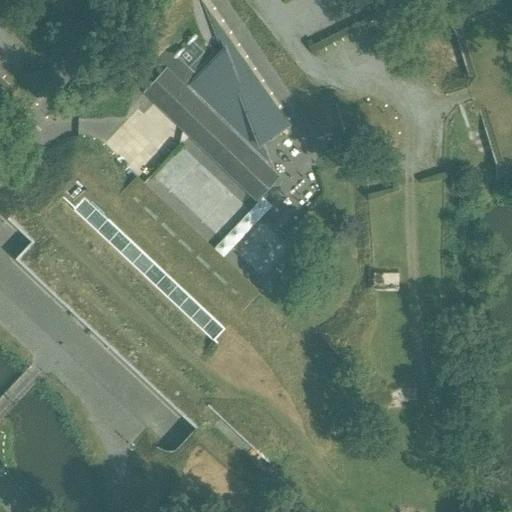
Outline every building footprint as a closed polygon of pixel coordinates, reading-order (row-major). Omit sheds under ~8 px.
[(208,9),(205,11),(220,48),(186,89),(205,107),(213,98),(233,115),(224,125),(242,142),(251,133),(261,143),(290,126),(208,9)] [(233,115),(213,98),(205,107),(186,89),(166,69),(144,93),(256,200),(278,177),(264,146),(261,143),(251,133),(242,142),(224,125),(233,115)] [(362,161),(371,198),(374,198),(364,161),(362,161)] [(195,430),(180,446),(177,448),(257,453),(204,404),(229,354),(216,342),(233,324),(210,303),(200,313),(83,203),(97,187),(75,166),(53,189),(52,188),(47,194),(9,218),(7,220),(9,222),(13,225),(15,228),(31,243),(19,255),(17,257),(17,258),(16,258),(15,260),(17,262),(20,264),(20,265),(22,266),(37,281),(39,283),(55,297),(57,299),(72,314),(74,316),(90,330),(92,332),(107,347),(109,349),(125,363),(127,365),(143,379),(142,380),(144,381),(160,396),(162,398),(178,412),(177,412),(179,414),(180,414),(196,429),(195,430)] [(172,227),(183,212),(134,177),(122,193),(139,205),(145,196),(154,203),(149,210),(172,227)] [(399,269),(369,267),(368,290),(398,292),(399,269)] [(333,352),(328,345),(317,334),(340,380),(350,371),(348,368),(333,352)] [(415,381),(381,383),(383,409),(417,407),(415,381)]
